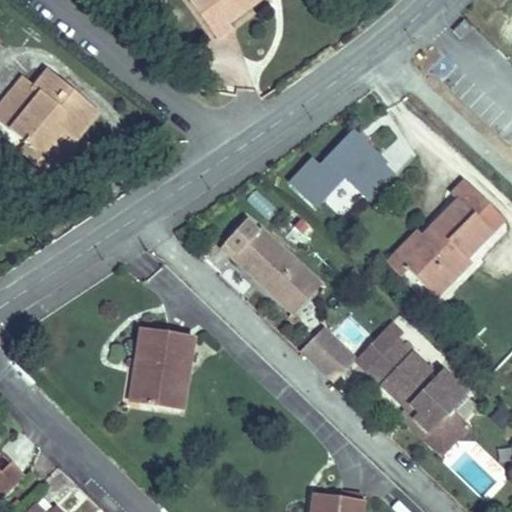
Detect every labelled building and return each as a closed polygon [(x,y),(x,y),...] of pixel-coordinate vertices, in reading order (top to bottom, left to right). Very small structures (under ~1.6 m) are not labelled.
[(187,0),(196,12),(210,2),(208,0),(187,0)] [(196,12),(216,39),(232,28),(228,23),(260,0),(208,0),(210,2),(196,12)] [(464,22),(454,32),(460,38),(470,28),(464,22)] [(98,114),(91,107),(47,71),(33,88),(23,79),(0,107),(0,122),(27,145),(42,157),(61,133),(74,143),(98,114)] [(386,164),(353,131),(319,167),(311,160),(289,183),(315,209),(344,179),(371,204),(396,178),(384,166),(386,164)] [(42,157),(27,145),(21,152),(48,175),(74,143),(61,133),(42,157)] [(458,202),(432,228),(436,233),(403,267),(408,271),(435,298),(470,262),(466,259),(504,221),(465,182),(452,196),(458,202)] [(256,191),(246,201),(267,221),(277,210),(256,191)] [(246,222),(225,244),(237,254),(232,259),(255,281),(260,276),(286,300),(291,294),(303,295),(315,281),(260,230),(257,232),(246,222)] [(400,278),(408,271),(403,267),(436,233),(432,228),(422,238),(418,234),(387,265),(400,278)] [(237,254),(225,244),(220,248),(232,259),(237,254)] [(320,285),(315,281),(303,295),(291,294),(286,300),(260,276),(255,281),(292,315),(320,285)] [(391,324),(370,345),(382,356),(366,372),(405,409),(409,405),(418,413),(412,419),(429,435),(423,441),(441,458),(470,428),(453,412),(467,396),(441,372),(436,377),(397,340),(403,335),(391,324)] [(334,383),(355,361),(323,329),(301,352),(334,383)] [(141,330),(136,365),(144,366),(138,405),(182,412),(193,338),(141,330)] [(355,361),(366,372),(382,356),(370,345),(355,361)] [(130,404),(138,405),(144,366),(136,365),(130,404)] [(418,413),(409,405),(405,409),(398,417),(423,441),(429,435),(412,419),(418,413)] [(0,497),(22,475),(10,463),(0,473),(0,497)] [(361,511),(363,502),(314,495),(311,511),(361,511)]
